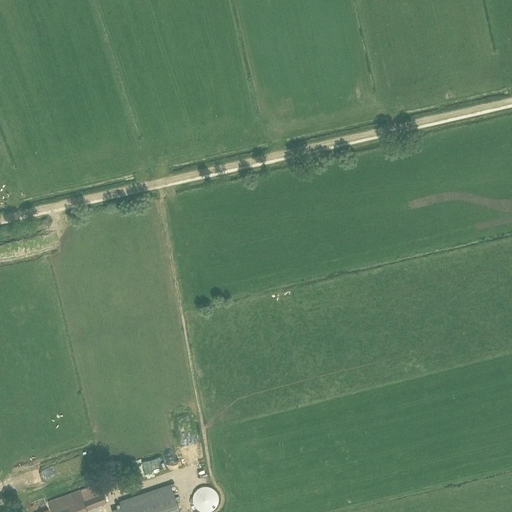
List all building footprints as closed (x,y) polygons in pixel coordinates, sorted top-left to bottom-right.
[(161,461),(173,459),(171,452),(159,455),(161,461)] [(163,471),(176,466),(173,458),(160,463),(163,471)] [(52,511),(84,511),(107,503),(99,481),(48,502),(52,511)] [(179,511),(170,483),(119,500),(121,505),(112,508),(113,511),(179,511)] [(218,495),(217,492),(215,490),(213,488),(210,486),(207,486),(203,486),(200,487),(198,489),(195,491),(194,494),(193,497),(193,500),(194,503),(195,506),(198,509),(200,510),(203,511),(207,511),(210,511),(213,509),(215,507),(217,505),(218,502),(219,499),(218,495)]
